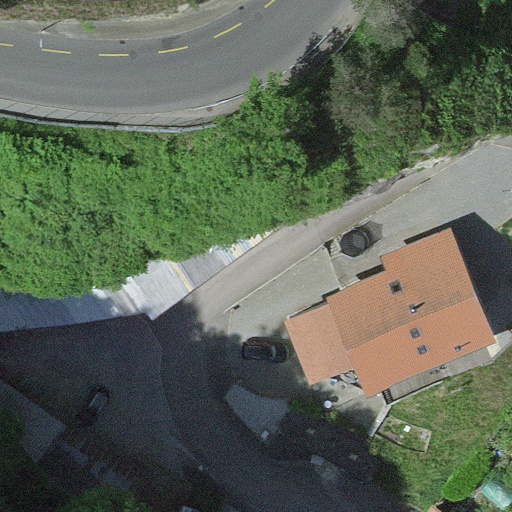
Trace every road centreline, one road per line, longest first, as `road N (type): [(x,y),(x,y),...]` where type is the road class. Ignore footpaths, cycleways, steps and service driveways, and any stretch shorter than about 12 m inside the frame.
road 1 (residential): [(288,511),(245,482),(189,419),(184,334),(224,291),(511,99)]
road 2 (residential): [(0,64),(78,76),(187,77),(277,38),(312,0)]
